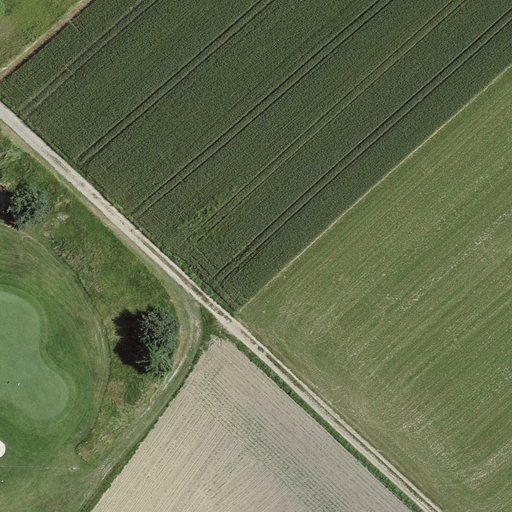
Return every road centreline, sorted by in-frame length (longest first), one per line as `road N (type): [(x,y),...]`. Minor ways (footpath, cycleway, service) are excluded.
road 1 (track): [(0,109),(431,511)]
road 2 (track): [(85,511),(229,326)]
